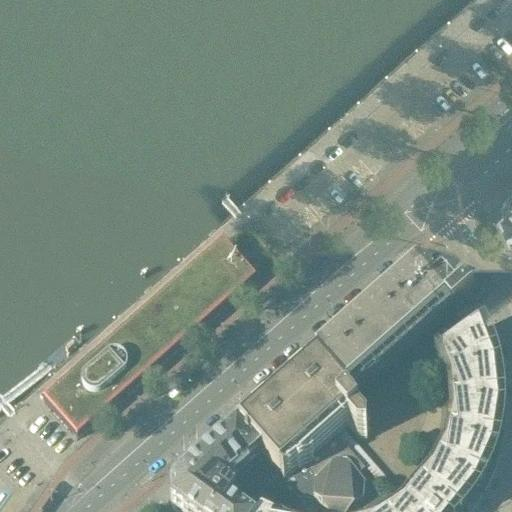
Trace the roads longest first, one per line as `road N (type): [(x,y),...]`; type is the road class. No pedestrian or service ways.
road 1 (tertiary): [(70,511),(427,196)]
road 2 (tertiary): [(511,109),(437,169),(427,196)]
